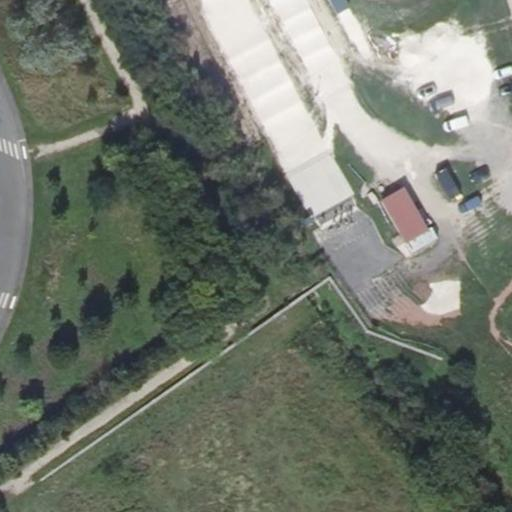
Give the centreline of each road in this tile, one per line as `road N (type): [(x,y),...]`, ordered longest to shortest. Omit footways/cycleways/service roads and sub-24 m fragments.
road 1 (track): [(511,208),(395,280),(368,269),(337,216)]
road 2 (residential): [(0,290),(10,252),(10,158),(0,124)]
